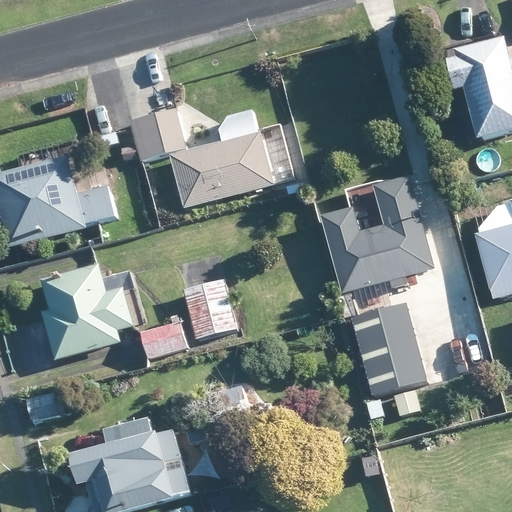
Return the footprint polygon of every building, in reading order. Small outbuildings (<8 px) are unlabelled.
[(511,41),(468,53),(471,63),(461,65),(469,95),(479,93),(490,138),(492,144),(511,139),(511,41)] [(192,151),(191,143),(182,112),(180,113),(139,123),(136,125),(146,163),(178,155),(192,151)] [(283,187),(282,183),(269,136),(179,159),(192,211),(283,187)] [(112,191),(101,193),(87,197),(78,161),(2,180),(9,210),(1,212),(4,226),(13,223),(20,250),(96,231),(95,226),(123,219),(116,189),(112,191)] [(399,284),(400,288),(401,292),(416,288),(415,285),(420,284),(419,278),(445,271),(420,179),(384,189),(385,196),(389,210),(380,212),(365,216),(364,214),(363,211),(354,214),(330,219),(352,297),(399,284)] [(501,301),(511,298),(511,206),(505,209),(486,231),(488,236),(484,237),(501,301)] [(159,215),(163,229),(183,223),(179,209),(159,215)] [(114,288),(111,276),(108,267),(102,269),(51,283),(59,313),(51,315),(64,363),(129,344),(126,332),(143,327),(133,290),(127,292),(126,285),(114,288)] [(228,283),(191,293),(203,343),(244,332),(232,282),(228,283)] [(447,290),(460,338),(484,331),(472,284),(464,286),(447,290)] [(360,298),(369,336),(407,327),(398,289),(360,298)] [(310,313),(282,322),(291,349),(305,345),(300,331),(314,327),(310,313)] [(148,336),(154,356),(156,362),(194,349),(187,325),(180,327),(148,336)] [(35,406),(39,422),(71,417),(68,395),(35,401),(35,406)] [(493,417),(509,413),(505,399),(490,403),(493,417)] [(405,445),(394,402),(372,408),(383,450),(405,445)] [(197,488),(188,458),(182,432),(169,436),(169,434),(161,436),(158,422),(113,433),(117,448),(82,458),(90,488),(96,486),(98,493),(99,500),(102,511),(146,511),(185,501),(184,498),(198,494),(197,488)] [(350,505),(351,511),(380,511),(377,498),(350,505)]
